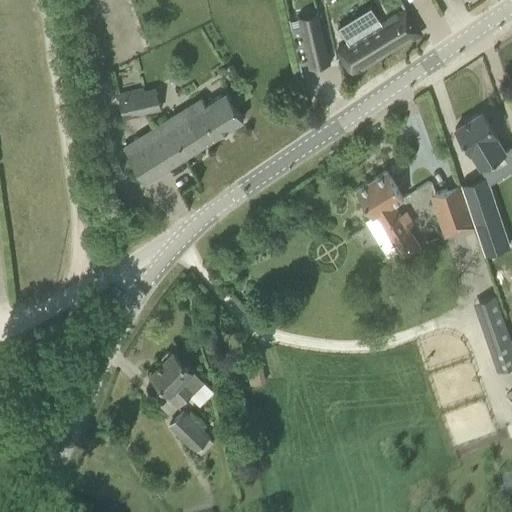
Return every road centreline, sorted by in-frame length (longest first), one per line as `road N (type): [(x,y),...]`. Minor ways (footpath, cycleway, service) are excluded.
road 1 (unclassified): [(36,511),(103,349),(180,236),(511,7)]
road 2 (track): [(0,336),(180,236)]
